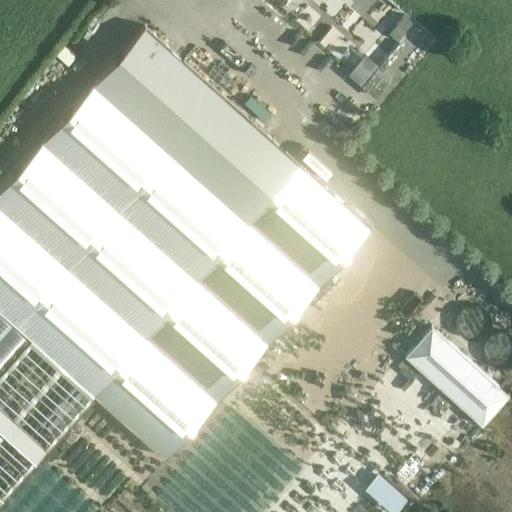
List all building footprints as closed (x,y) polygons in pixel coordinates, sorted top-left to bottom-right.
[(399,37),(413,19),(403,12),(390,30),(399,37)] [(370,230),(144,25),(0,186),(0,311),(96,402),(164,464),(370,230)] [(349,71),(361,80),(376,60),(364,51),(349,71)] [(0,504),(96,402),(0,311),(0,504)] [(433,321),(406,351),(483,421),(510,392),(433,321)] [(511,346),(511,333),(492,329),(487,351),(510,356),(511,346)]
